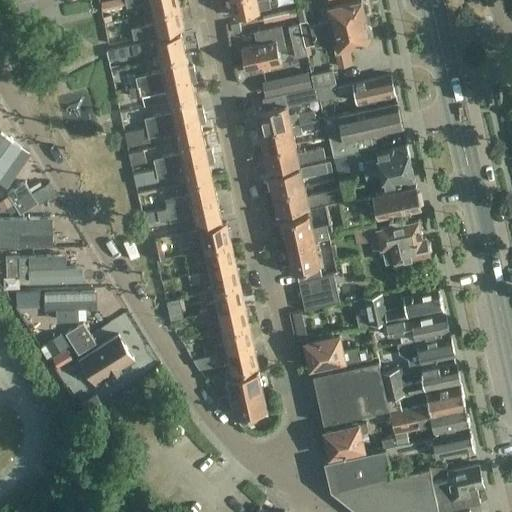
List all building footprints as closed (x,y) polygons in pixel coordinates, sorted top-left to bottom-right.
[(151,2),(153,12),(180,6),(178,0),(125,0),(127,7),(151,2)] [(257,0),(230,0),(234,15),(260,10),(271,8),(268,0),(260,0),(258,1),(257,0)] [(300,28),(302,35),(312,33),(312,34),(331,30),(331,31),(367,23),(364,13),(368,9),(367,4),(362,3),(361,0),(355,0),(326,6),(329,20),(310,24),(310,25),(300,28)] [(180,6),(153,12),(156,23),(131,28),(133,38),(184,27),(180,6)] [(312,33),(302,35),(304,46),(321,43),(322,46),(335,44),(336,52),(351,48),(354,44),(370,41),(370,38),(372,35),(370,27),(367,27),(367,23),(331,31),(331,30),(312,34),(312,33)] [(257,43),(241,47),(245,68),(261,64),(262,67),(282,63),(278,48),(286,47),(284,38),(281,27),(254,32),(257,43)] [(160,60),(185,54),(181,33),(155,39),(131,44),(133,55),(157,49),(160,60)] [(137,86),(195,74),(193,66),(188,67),(185,54),(160,60),(162,71),(135,77),(137,86)] [(333,70),(311,75),(314,87),(317,86),(335,82),(333,70)] [(287,93),(288,92),(311,87),(308,72),(284,77),(287,93)] [(167,90),(169,101),(195,95),(192,82),(196,82),(195,74),(137,86),(140,97),(167,90)] [(319,97),(320,99),(356,91),(358,102),(395,94),(391,74),(336,87),(336,82),(335,82),(317,86),(319,97)] [(317,86),(314,87),(311,87),(288,92),(290,104),(319,97),(317,86)] [(144,118),(147,127),(204,115),(202,107),(197,108),(195,95),(169,101),(171,112),(144,118)] [(339,115),(324,119),(334,156),(373,148),(370,135),(403,128),(397,102),(354,112),(354,111),(339,114),(339,115)] [(255,111),(259,131),(291,124),(291,123),(287,104),(255,111)] [(299,114),(301,121),(301,122),(316,118),(314,111),(299,114)] [(176,131),(178,142),(204,136),(201,124),(206,123),(204,115),(147,127),(149,136),(176,131)] [(301,122),(303,130),(318,127),(316,118),(301,122)] [(291,124),(259,131),(264,151),(296,144),(293,133),(302,132),(303,130),(301,122),(301,121),(291,123),(291,124)] [(0,132),(0,174),(20,146),(0,132)] [(153,159),(156,168),(213,156),(211,148),(207,149),(204,136),(178,142),(180,153),(153,159)] [(296,144),(264,151),(268,170),(324,158),(322,149),(304,153),(304,152),(298,153),(296,144)] [(363,164),(365,172),(411,162),(407,144),(376,151),(378,160),(363,164)] [(185,172),(187,183),(213,177),(210,165),(215,163),(213,156),(156,168),(158,178),(185,172)] [(411,162),(365,172),(367,181),(383,177),(385,188),(416,181),(411,162)] [(269,174),(273,194),(306,187),(301,167),(269,174)] [(165,199),(167,208),(167,209),(217,198),(213,177),(187,183),(189,194),(165,199)] [(7,193),(14,204),(31,193),(25,182),(7,193)] [(327,203),(333,231),(376,221),(380,215),(422,206),(417,184),(327,203)] [(306,187),(273,194),(278,214),(310,207),(306,187)] [(31,193),(14,204),(20,214),(38,203),(31,193)] [(167,209),(167,208),(157,211),(159,221),(169,218),(194,213),(196,224),(222,218),(217,198),(167,209)] [(17,228),(17,243),(52,243),(52,214),(8,214),(8,228),(17,228)] [(280,221),(285,246),(315,240),(309,215),(280,221)] [(391,222),(392,226),(378,229),(382,248),(384,247),(387,262),(394,260),(395,263),(430,255),(429,252),(432,249),(430,241),(426,239),(426,237),(423,238),(419,220),(406,223),(405,219),(391,222)] [(204,239),(206,249),(231,244),(227,223),(201,228),(190,231),(192,241),(204,239)] [(159,238),(160,249),(185,246),(184,235),(159,238)] [(315,240),(285,246),(291,272),(320,266),(315,240)] [(197,263),(199,272),(236,264),(231,244),(206,249),(208,260),(197,263)] [(85,249),(28,248),(27,281),(66,282),(66,269),(84,269),(85,249)] [(7,276),(20,276),(19,255),(6,255),(7,276)] [(213,279),(215,290),(240,285),(236,264),(199,272),(199,273),(188,276),(190,284),(213,279)] [(285,271),(279,272),(284,305),(298,303),(295,283),(287,284),(285,271)] [(299,281),(306,309),(340,302),(334,273),(299,281)] [(206,304),(208,313),(245,305),(240,285),(215,290),(217,301),(206,304)] [(94,287),(43,287),(43,306),(56,306),(56,317),(77,317),(77,305),(94,305),(94,287)] [(440,289),(405,296),(406,298),(402,299),(404,308),(386,312),(382,294),(366,297),(372,324),(444,309),(440,289)] [(222,320),(224,331),(249,326),(245,305),(208,313),(210,323),(222,320)] [(415,332),(417,339),(450,332),(445,312),(396,323),(387,325),(389,338),(415,332)] [(65,333),(72,344),(90,333),(83,322),(65,333)] [(215,345),(217,354),(254,346),(249,326),(224,331),(226,342),(215,345)] [(135,353),(120,330),(81,355),(96,379),(135,353)] [(90,333),(72,344),(78,354),(96,343),(90,333)] [(306,343),(311,367),(345,359),(340,336),(306,343)] [(417,339),(390,345),(393,359),(419,353),(421,363),(455,355),(451,336),(417,343),(417,339)] [(254,346),(217,354),(219,364),(230,361),(233,372),(258,367),(254,346)] [(47,357),(53,371),(72,364),(67,350),(47,357)] [(313,375),(324,423),(389,409),(379,361),(313,375)] [(461,382),(457,363),(423,370),(425,381),(403,386),(399,368),(383,371),(389,398),(461,382)] [(227,378),(231,394),(231,398),(263,391),(259,371),(227,378)] [(466,406),(462,386),(427,393),(429,404),(392,412),(394,422),(466,406)] [(231,398),(231,394),(220,396),(229,409),(234,408),(236,417),(242,425),(251,423),(250,415),(253,414),(256,417),(263,415),(266,411),(267,411),(263,391),(231,398)] [(466,406),(394,422),(396,432),(433,424),(436,434),(469,427),(471,426),(466,406)] [(146,437),(156,433),(147,412),(137,416),(146,437)] [(326,431),(331,455),(364,448),(359,424),(326,431)] [(471,429),(386,447),(388,457),(393,456),(420,450),(419,449),(435,446),(438,458),(476,450),(471,429)] [(439,511),(437,500),(433,483),(430,467),(392,475),(388,457),(386,447),(325,460),(331,488),(360,511),(439,511)] [(469,493),(468,487),(483,484),(479,464),(447,471),(447,467),(430,467),(433,483),(437,500),(469,493)]
